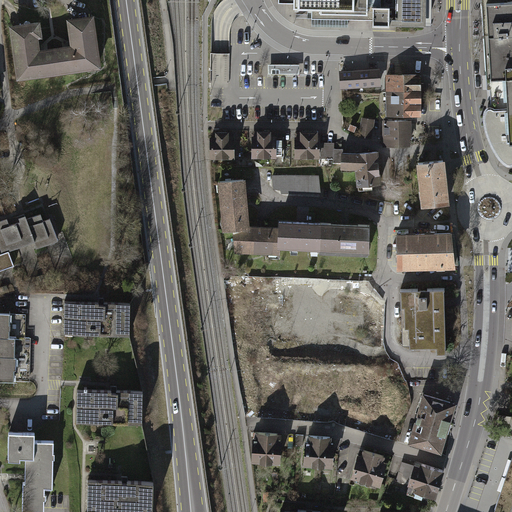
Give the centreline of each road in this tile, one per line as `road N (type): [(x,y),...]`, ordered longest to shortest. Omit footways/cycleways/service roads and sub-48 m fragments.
road 1 (primary): [(192,511),(126,0)]
road 2 (residential): [(253,0),(271,28),(301,42),(459,48)]
road 3 (secondary): [(486,296),(472,429),(446,511)]
